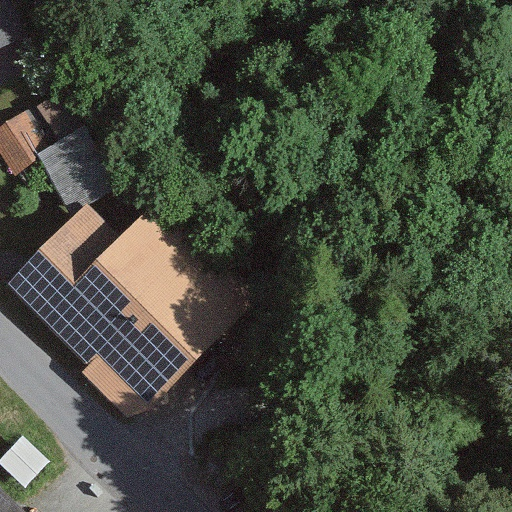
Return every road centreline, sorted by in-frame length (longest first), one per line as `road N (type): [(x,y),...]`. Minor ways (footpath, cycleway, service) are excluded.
road 1 (track): [(385,511),(306,428),(283,415),(215,411),(188,421),(127,467)]
road 2 (tertiary): [(171,511),(0,345)]
